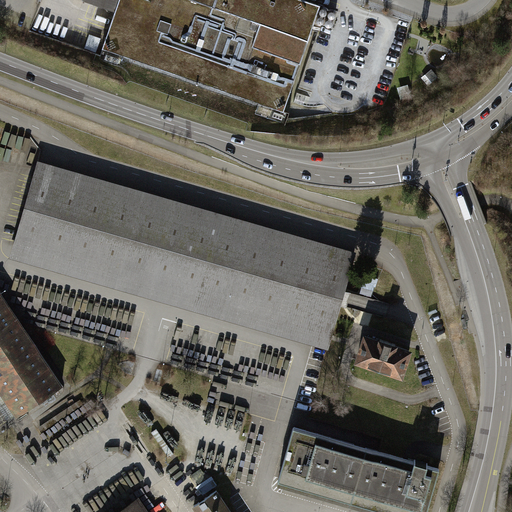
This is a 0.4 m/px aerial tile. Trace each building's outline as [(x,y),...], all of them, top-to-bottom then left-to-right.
[(317,0),(117,0),(102,45),(282,105),(317,0)] [(35,169),(14,243),(332,334),(353,261),(35,169)] [(0,389),(17,415),(62,385),(0,292),(0,389)] [(365,336),(357,360),(401,374),(409,350),(365,336)] [(80,399),(39,427),(42,432),(83,404),(80,399)] [(294,426),(278,479),(391,511),(426,511),(439,468),(294,426)] [(194,506),(198,511),(230,511),(216,491),(194,506)] [(119,511),(145,511),(137,500),(119,511)]
